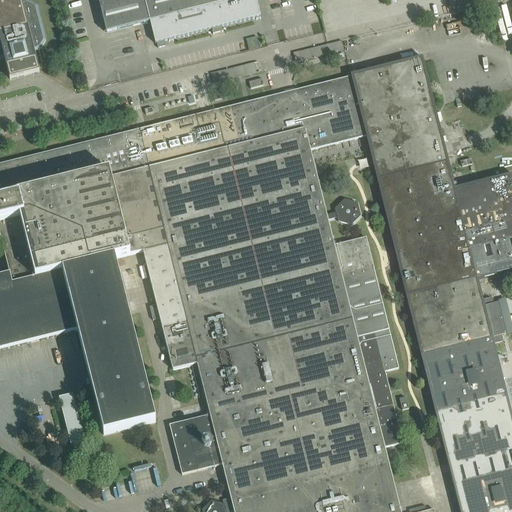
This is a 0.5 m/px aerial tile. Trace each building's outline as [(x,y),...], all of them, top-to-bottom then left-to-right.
[(46,41),(37,5),(27,0),(22,2),(21,0),(0,0),(0,60),(5,59),(10,80),(40,73),(34,51),(40,50),(46,41)] [(97,0),(106,34),(150,23),(155,44),(156,44),(158,49),(166,47),(164,42),(212,30),(213,35),(222,33),(221,27),(260,18),(255,0),(97,0)] [(375,14),(348,21),(350,29),(377,22),(375,14)] [(248,32),(250,41),(260,38),(258,29),(248,32)] [(422,58),(350,76),(351,78),(366,137),(364,138),(459,511),(511,511),(511,418),(504,385),(493,344),(502,342),(501,336),(506,335),(498,303),(493,304),(491,298),(482,301),(481,294),(479,286),(477,281),(511,271),(511,175),(455,189),(440,130),(438,123),(422,58)] [(273,97),(0,165),(0,236),(9,275),(0,276),(0,351),(78,332),(104,436),(156,423),(115,259),(143,252),(173,371),(197,365),(209,416),(169,426),(182,476),(222,466),(231,502),(224,504),(224,505),(211,501),(202,511),(434,511),(434,510),(427,511),(426,511),(425,507),(409,511),(400,511),(384,448),(403,444),(385,372),(399,369),(374,269),(366,238),(334,246),(328,221),(337,218),(338,223),(351,226),(360,217),(357,204),(344,200),(335,210),(336,213),(326,216),(310,151),(364,138),(366,137),(351,78),(273,97)] [(261,80),(249,83),(250,89),(263,86),(261,80)] [(456,103),(443,103),(444,117),(457,117),(456,103)] [(472,165),(471,159),(460,162),(462,168),(472,165)] [(88,435),(77,382),(62,385),(72,438),(88,435)] [(134,460),(137,486),(158,484),(154,458),(134,460)] [(123,489),(130,489),(129,477),(122,477),(123,489)]
